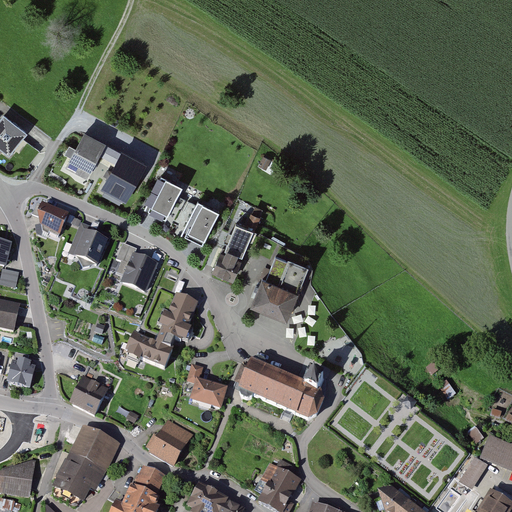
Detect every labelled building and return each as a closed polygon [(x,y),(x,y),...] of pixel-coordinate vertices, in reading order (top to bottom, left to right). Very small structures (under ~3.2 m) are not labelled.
[(28,131),(4,112),(0,117),(0,147),(10,155),(28,131)] [(106,141),(84,129),(74,149),(69,159),(65,166),(87,177),(91,170),(96,160),(106,141)] [(101,193),(129,206),(148,164),(120,151),(101,193)] [(183,187),(162,176),(145,210),(167,221),(183,187)] [(221,212),(199,201),(182,236),(203,246),(221,212)] [(60,237),(69,215),(42,204),(37,214),(40,228),(60,237)] [(221,247),(212,271),(233,279),(253,229),(255,230),(261,216),(251,213),(246,225),(236,221),(225,248),(221,247)] [(68,255),(74,257),(85,231),(109,241),(111,236),(81,224),(68,255)] [(109,241),(85,231),(74,257),(98,267),(98,265),(108,242),(109,241)] [(13,246),(0,242),(0,269),(8,271),(13,246)] [(137,250),(123,244),(116,260),(122,262),(117,274),(124,277),(121,284),(146,295),(159,265),(135,255),(137,250)] [(264,279),(261,278),(249,305),(286,321),(298,293),(296,292),(305,270),(307,266),(288,258),(287,261),(274,255),(264,279)] [(17,290),(21,275),(4,271),(0,285),(17,290)] [(159,327),(162,328),(160,334),(182,343),(183,342),(186,343),(192,329),(189,328),(199,304),(177,295),(168,315),(165,313),(159,327)] [(21,306),(0,301),(0,329),(15,333),(21,306)] [(135,334),(126,353),(128,354),(127,358),(140,364),(141,360),(165,371),(174,351),(135,334)] [(304,384),(252,361),(249,366),(248,368),(242,365),(234,383),(241,386),(238,391),(309,422),(318,417),(325,401),(322,392),(319,390),(324,377),(310,371),(304,384)] [(19,364),(15,363),(10,386),(32,390),(36,368),(31,367),(31,365),(20,362),(19,364)] [(201,368),(190,365),(185,383),(193,385),(189,402),(220,410),(226,388),(198,380),(201,368)] [(109,391),(84,379),(71,407),(96,418),(109,391)] [(195,436),(168,421),(150,454),(177,469),(195,436)] [(120,446),(83,428),(53,489),(86,505),(92,493),(96,495),(120,446)] [(511,447),(491,439),(482,461),(511,472),(511,447)] [(488,469),(475,460),(459,485),(472,493),(488,469)] [(286,511),(302,481),(269,465),(261,482),(267,485),(258,504),(274,511),(286,511)] [(0,473),(0,495),(32,499),(35,470),(1,467),(0,473)] [(165,478),(141,468),(124,508),(117,504),(113,511),(160,511),(161,509),(157,508),(162,497),(158,495),(165,478)] [(221,511),(227,502),(228,499),(198,485),(187,509),(192,511),(221,511)] [(423,511),(393,490),(379,495),(385,511),(423,511)] [(511,511),(511,506),(492,494),(480,511),(511,511)] [(221,511),(244,511),(245,510),(227,502),(221,511)]
